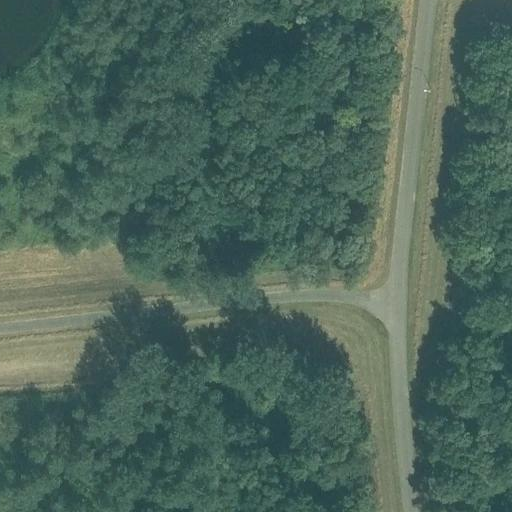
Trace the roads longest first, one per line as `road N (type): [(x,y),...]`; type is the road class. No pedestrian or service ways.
road 1 (unclassified): [(0,328),(324,296),(397,302)]
road 2 (unclassified): [(397,302),(429,0)]
road 3 (unclassified): [(408,511),(397,302)]
